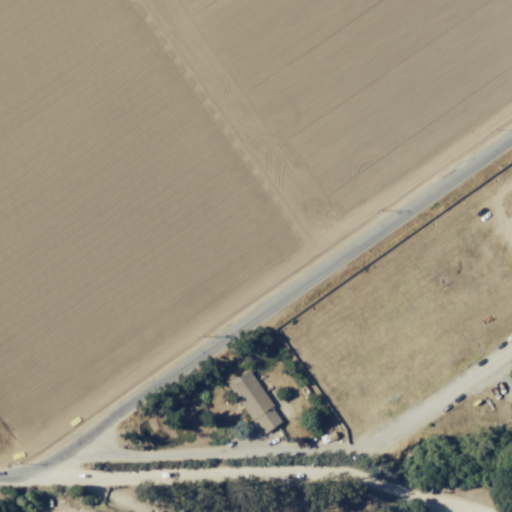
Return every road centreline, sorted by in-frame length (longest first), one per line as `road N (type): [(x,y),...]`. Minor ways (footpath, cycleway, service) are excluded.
road 1 (tertiary): [(0,471),(26,473),(511,136)]
road 2 (residential): [(401,511),(307,476),(95,425)]
